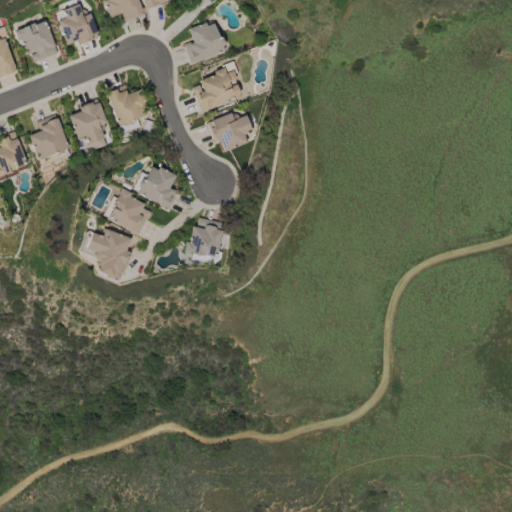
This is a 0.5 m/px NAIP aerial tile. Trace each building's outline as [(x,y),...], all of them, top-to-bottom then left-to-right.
[(136,0),(142,15),(123,23),(119,13),(108,18),(101,1),(104,0),(136,0)] [(168,0),(143,10),(139,0),(168,0)] [(97,37),(76,46),(74,41),(64,46),(53,20),(55,20),(52,13),(75,3),(78,10),(82,8),(84,12),(85,14),(87,13),(97,37)] [(31,62),(28,56),(35,53),(34,50),(24,54),(18,38),(14,40),(11,31),(18,28),(29,23),(30,25),(41,21),(54,53),(31,62)] [(190,41),(186,29),(203,22),(204,25),(211,23),(216,38),(219,37),(222,45),(220,46),(222,51),(188,64),(181,44),(190,41)] [(0,75),(0,25),(1,25),(6,38),(3,39),(13,66),(10,67),(12,71),(0,75)] [(190,88),(199,84),(198,81),(213,75),(212,72),(221,68),(219,65),(231,61),(235,73),(232,74),(234,79),(227,82),(228,86),(235,83),(239,94),(231,97),(232,99),(199,112),(190,88)] [(104,93),(113,89),(112,88),(123,83),(127,93),(138,88),(146,108),(142,109),(144,115),(130,120),(131,122),(123,125),(122,123),(117,125),(104,93)] [(98,131),(103,144),(90,150),(87,143),(78,146),(66,116),(78,111),(76,107),(80,106),(79,105),(86,103),(89,102),(90,105),(97,103),(107,128),(98,131)] [(246,142),(221,152),(217,140),(212,141),(205,123),(209,121),(208,121),(228,113),(229,114),(240,110),(242,116),(244,115),(250,132),(243,134),(246,142)] [(55,118),(67,148),(65,148),(68,155),(50,162),(49,160),(42,163),(40,158),(39,158),(36,151),(33,153),(26,135),(38,131),(34,122),(53,115),(54,118),(55,118)] [(0,136),(12,131),(24,164),(7,171),(7,173),(0,175),(0,136)] [(169,187),(177,191),(167,210),(135,193),(136,191),(131,189),(134,184),(136,185),(139,179),(141,181),(149,167),(155,170),(157,167),(174,175),(169,187)] [(142,203),(136,214),(138,215),(141,209),(147,212),(135,235),(100,216),(111,196),(114,198),(119,188),(129,193),(128,196),(142,203)] [(190,254),(181,252),(184,241),(186,241),(190,225),(193,226),(196,216),(223,223),(221,229),(230,232),(226,249),(219,247),(216,259),(215,265),(189,259),(190,254)] [(128,238),(123,251),(128,253),(121,270),(120,270),(117,279),(98,272),(100,266),(97,264),(98,260),(92,258),(92,256),(78,251),(83,238),(82,236),(82,234),(84,232),(87,231),(98,235),(101,228),(128,238)]
